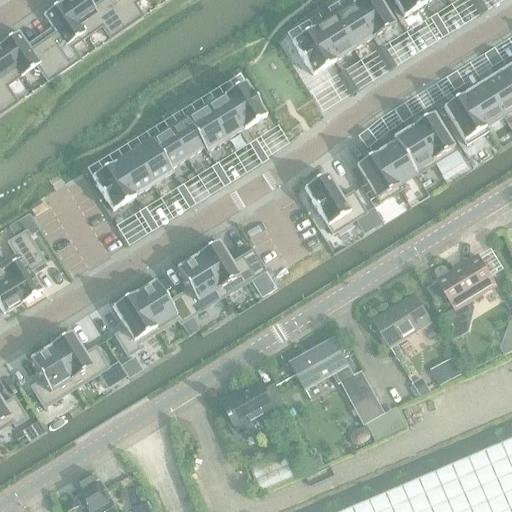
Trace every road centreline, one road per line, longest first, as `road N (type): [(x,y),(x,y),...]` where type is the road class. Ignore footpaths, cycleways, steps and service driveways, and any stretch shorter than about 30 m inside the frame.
road 1 (residential): [(511,19),(296,155),(247,198),(0,350)]
road 2 (tertiary): [(0,507),(511,190)]
